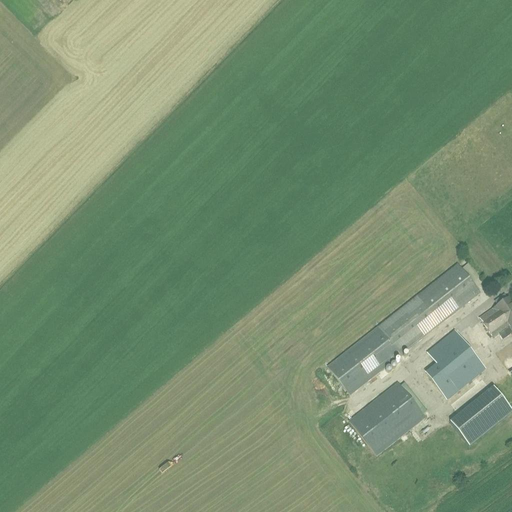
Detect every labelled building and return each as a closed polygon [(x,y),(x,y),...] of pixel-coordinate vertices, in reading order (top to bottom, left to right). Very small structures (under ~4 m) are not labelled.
[(471,270),(467,266),(461,270),(457,266),(327,368),(350,396),(479,294),(465,275),(471,270)] [(511,333),(511,305),(508,299),(479,319),(493,339),(499,335),(502,340),(511,333)] [(447,400),(485,369),(454,332),(438,344),(427,354),(437,365),(426,375),(447,400)] [(425,419),(397,384),(349,423),(376,457),(425,419)] [(469,447),(511,412),(511,411),(493,388),(450,423),(469,447)]
